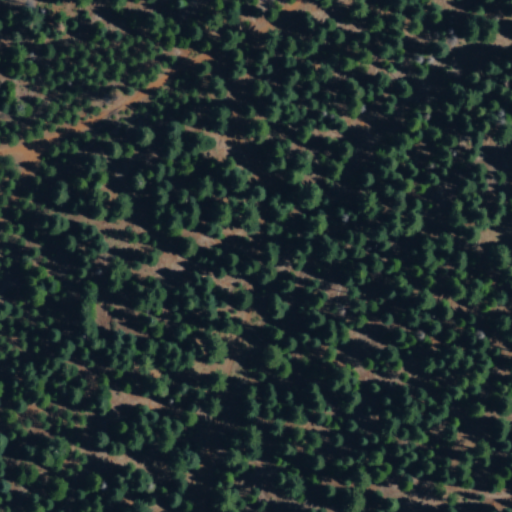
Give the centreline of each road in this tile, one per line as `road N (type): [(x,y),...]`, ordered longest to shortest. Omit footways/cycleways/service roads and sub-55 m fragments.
road 1 (track): [(240,511),(286,376),(280,180),(241,46)]
road 2 (track): [(278,0),(241,46),(0,177)]
